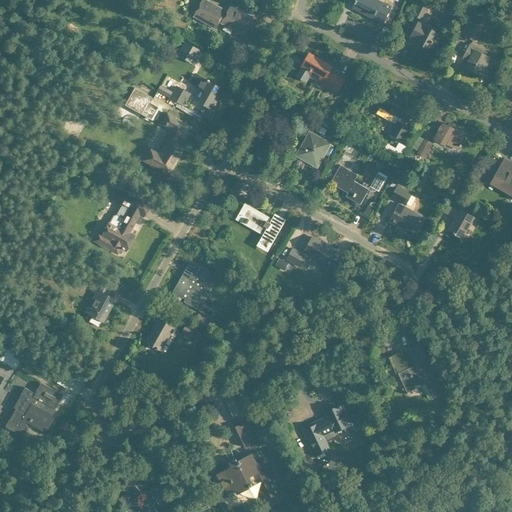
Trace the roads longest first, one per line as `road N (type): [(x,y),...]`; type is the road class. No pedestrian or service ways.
road 1 (unclassified): [(111,441),(394,310),(413,289),(406,267),(226,168)]
road 2 (unclassified): [(111,441),(96,409),(97,386),(213,178),(226,168)]
road 3 (unclassified): [(297,13),(511,134)]
road 4 (unclassified): [(0,493),(111,441)]
